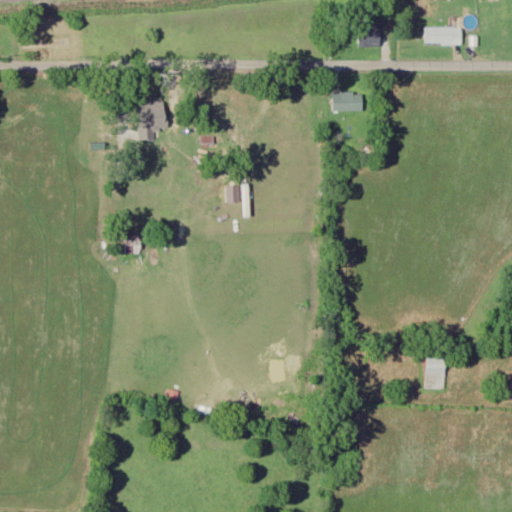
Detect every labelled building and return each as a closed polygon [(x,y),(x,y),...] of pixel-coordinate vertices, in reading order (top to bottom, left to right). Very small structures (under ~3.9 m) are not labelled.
[(462,44),(462,27),(426,27),(426,44),(462,44)] [(381,47),(381,30),(361,30),(361,47),(381,47)] [(364,111),(364,92),(334,92),(334,111),(364,111)] [(167,125),(168,95),(152,94),(151,105),(139,104),(138,138),(155,139),(155,125),(167,125)] [(219,136),(202,136),(202,144),(219,144),(219,136)] [(141,240),(125,240),(126,261),(142,260),(141,240)] [(446,374),(446,348),(426,348),(426,374),(446,374)]
